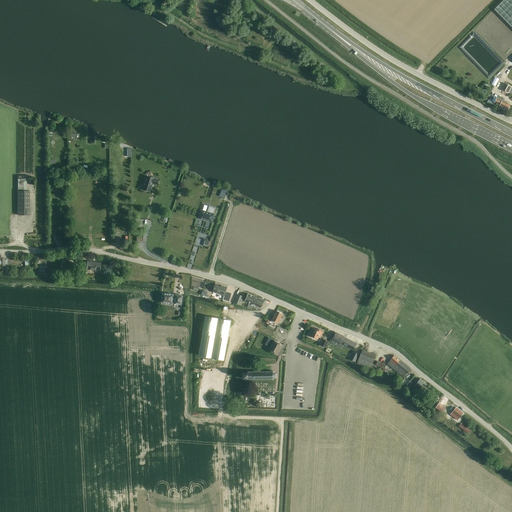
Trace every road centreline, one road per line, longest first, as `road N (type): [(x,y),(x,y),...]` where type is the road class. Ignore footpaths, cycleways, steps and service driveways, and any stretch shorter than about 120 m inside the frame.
road 1 (unclassified): [(511,447),(393,350),(229,282),(90,250)]
road 2 (primary): [(311,14),(421,101),(511,148)]
road 3 (unclassified): [(511,121),(399,64),(309,0)]
road 4 (primary): [(511,133),(386,66),(311,14)]
road 5 (track): [(221,415),(282,418),(277,511)]
